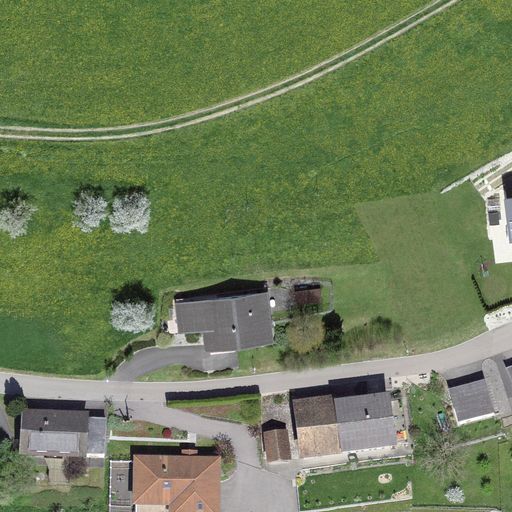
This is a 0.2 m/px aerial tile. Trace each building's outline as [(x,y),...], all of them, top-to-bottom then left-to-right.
[(209,342),(234,339),(235,341),(270,337),(264,293),(177,303),(180,329),(206,325),(208,344),(209,342)] [(450,393),(458,425),(493,416),(484,384),(450,393)] [(296,402),(303,459),(407,446),(401,399),(310,411),(308,401),(296,402)] [(23,417),(21,455),(104,459),(106,422),(23,417)] [(265,436),(268,459),(289,458),(285,433),(265,436)] [(136,460),(135,505),(137,505),(136,511),(216,511),(218,462),(136,460)]
